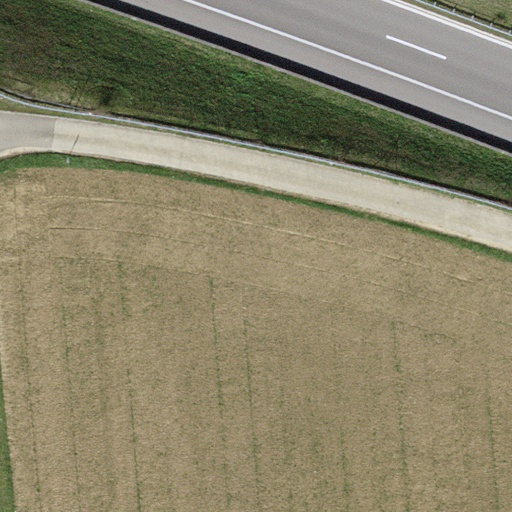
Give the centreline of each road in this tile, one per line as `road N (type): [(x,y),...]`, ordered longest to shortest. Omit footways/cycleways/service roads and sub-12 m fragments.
road 1 (track): [(511,234),(282,173),(0,131)]
road 2 (motorway): [(281,0),(511,82)]
